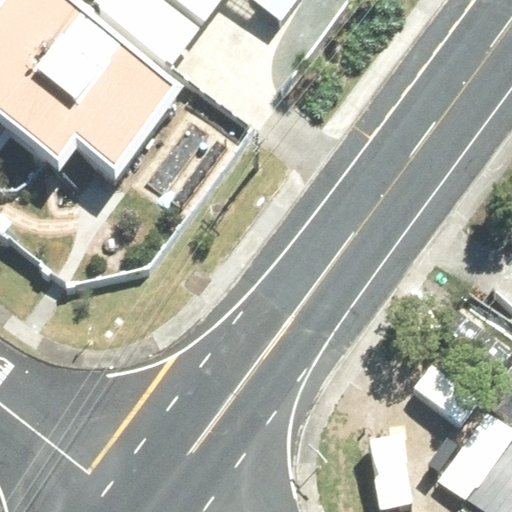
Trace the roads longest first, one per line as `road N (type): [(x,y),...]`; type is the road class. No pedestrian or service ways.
road 1 (secondary): [(146,511),(511,22)]
road 2 (residential): [(0,404),(139,511)]
